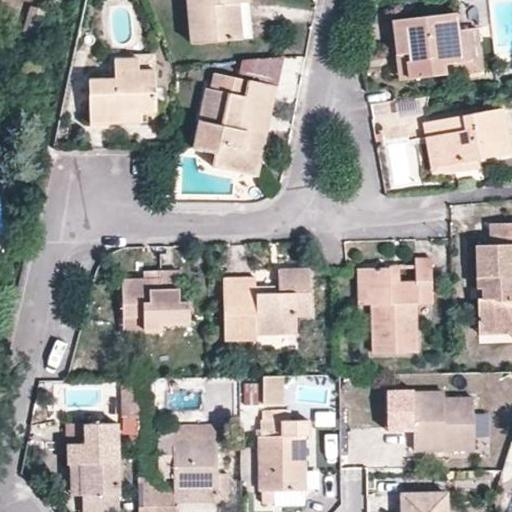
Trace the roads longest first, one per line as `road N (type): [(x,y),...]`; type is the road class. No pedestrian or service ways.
road 1 (residential): [(301,220),(60,223),(0,471)]
road 2 (residential): [(338,0),(301,220)]
road 3 (residential): [(434,214),(301,220)]
